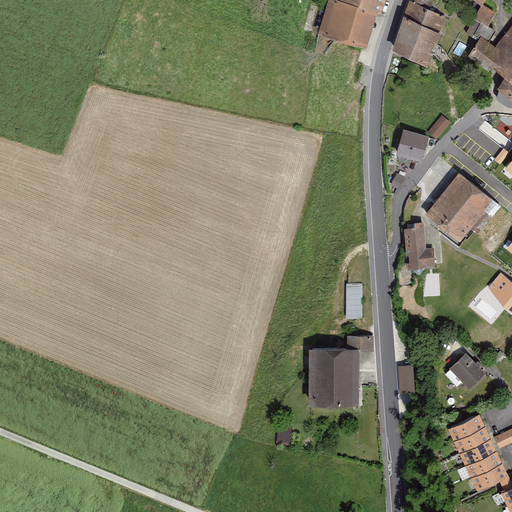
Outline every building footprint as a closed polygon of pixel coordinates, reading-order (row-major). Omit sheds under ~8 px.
[(377,15),(336,0),(328,0),(317,37),(368,50),(377,15)] [(336,0),(377,15),(382,17),(387,0),(336,0)] [(438,34),(446,17),(433,10),(435,0),(412,0),(412,1),(393,52),(411,60),(429,69),(434,56),(442,36),(438,34)] [(498,12),(484,6),(482,8),(466,35),(479,43),(469,58),(472,61),(488,72),(491,75),(500,81),(498,89),(500,92),(497,102),(507,109),(511,108),(511,27),(498,46),(495,45),(493,43),(499,32),(490,27),(498,12)] [(358,58),(359,56),(359,55),(359,53),(357,52),(356,51),(354,51),(352,51),(351,53),(350,54),(350,56),(351,58),(352,59),(354,60),(355,60),(357,59),(358,58)] [(452,124),(443,116),(430,133),(439,140),(452,124)] [(397,156),(423,163),(430,138),(427,137),(403,131),(397,156)] [(429,215),(462,242),(495,202),(462,175),(429,215)] [(409,270),(436,268),(435,251),(427,251),(425,223),(415,224),(416,229),(406,230),(409,270)] [(511,284),(501,275),(490,287),(504,307),(511,313),(511,284)] [(365,282),(348,282),(347,316),(364,316),(365,282)] [(310,349),(310,404),(361,404),(361,351),(375,351),(375,336),(348,336),(349,349),(310,349)] [(464,383),(470,389),(488,373),(470,352),(445,374),(458,389),(464,383)] [(415,393),(414,366),(399,367),(401,394),(415,393)] [(489,425),(484,413),(450,428),(456,441),(489,425)] [(495,437),(489,425),(456,441),(462,453),(495,437)] [(503,450),(511,445),(511,428),(496,436),(503,450)] [(501,450),(495,437),(462,453),(467,465),(501,450)] [(507,462),(501,450),(467,465),(473,478),(507,462)] [(511,474),(511,473),(507,462),(473,478),(479,490),(501,480),(511,474)] [(503,484),(506,490),(511,487),(511,474),(501,480),(503,484)] [(503,491),(509,504),(511,502),(511,487),(506,490),(503,491)]
